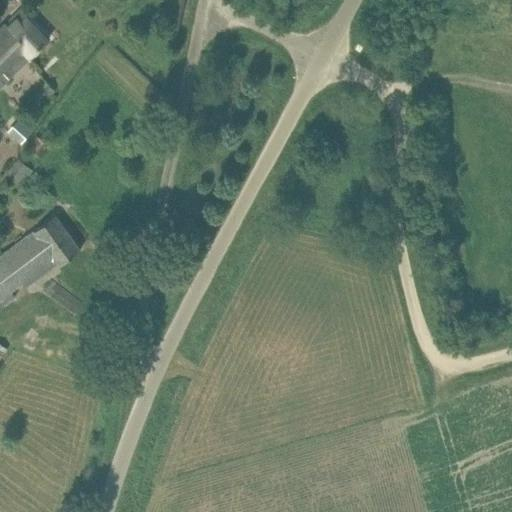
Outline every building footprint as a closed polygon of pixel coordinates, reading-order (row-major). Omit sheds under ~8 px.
[(21,8),(0,29),(0,87),(11,77),(7,72),(14,65),(18,68),(50,37),(21,8)] [(46,79),(25,102),(34,111),(55,88),(46,79)] [(4,132),(17,144),(28,131),(16,120),(4,132)] [(36,135),(28,147),(42,157),(50,145),(36,135)] [(33,170),(18,158),(5,174),(17,183),(25,172),(29,175),(33,170)] [(0,304),(1,304),(2,306),(16,296),(11,290),(21,282),(25,287),(57,263),(59,265),(81,249),(56,214),(1,254),(0,253),(0,304)]
